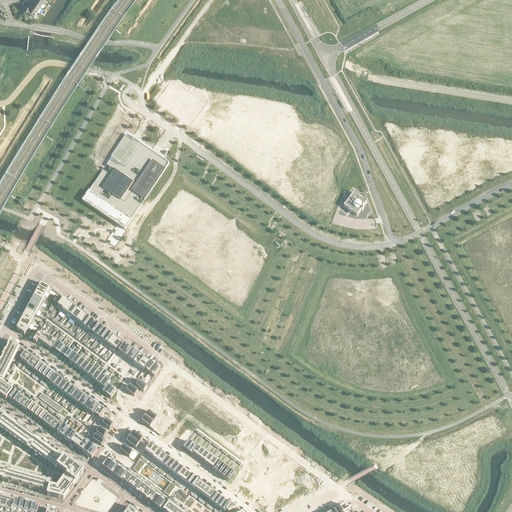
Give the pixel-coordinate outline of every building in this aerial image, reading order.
[(39,7),(31,1),(28,5),(36,11),(39,7)] [(328,1),(320,6),(323,10),(330,6),(328,1)] [(36,11),(28,5),(25,10),(33,16),(36,11)] [(330,6),(323,10),(325,15),(333,10),(330,6)] [(333,10),(325,15),(327,19),(335,15),(333,10)] [(335,15),(327,19),(330,24),(338,19),(335,15)] [(338,19),(330,24),(332,28),(340,24),(338,19)] [(340,24),(332,28),(335,33),(343,28),(340,24)] [(154,153),(134,140),(127,135),(106,165),(113,170),(109,175),(103,171),(82,201),(125,230),(141,205),(135,201),(138,196),(144,200),(169,164),(154,153)] [(359,197),(353,193),(350,198),(349,198),(350,198),(347,201),(347,202),(344,206),(343,207),(344,207),(350,210),(349,211),(350,211),(351,212),(351,213),(352,212),(357,216),(358,216),(357,216),(361,210),(363,211),(364,209),(363,208),(366,203),(367,203),(367,202),(366,202),(361,199),(361,198),(359,197),(359,196),(359,197)] [(38,288),(47,292),(49,288),(41,283),(39,286),(38,286),(38,288)] [(36,292),(44,297),(47,292),(38,288),(37,290),(36,291),(36,292)] [(34,297),(33,297),(42,302),(44,297),(36,292),(35,295),(34,295),(34,297)] [(33,297),(31,301),(40,306),(42,302),(33,297)] [(63,298),(57,306),(62,309),(62,310),(68,303),(68,302),(63,298)] [(31,301),(29,306),(37,311),(40,306),(31,301)] [(62,309),(62,310),(67,314),(72,306),(68,303),(62,310),(62,309)] [(29,306),(26,310),(35,315),(37,311),(29,306)] [(72,306),(67,314),(71,318),(77,310),(75,308),(75,307),(74,306),(73,307),(72,306)] [(26,310),(24,315),(32,320),(35,315),(26,310)] [(77,310),(71,318),(76,321),(82,313),(80,312),(80,311),(79,310),(78,310),(77,310)] [(82,313),(76,321),(81,325),(87,317),(85,315),(85,314),(84,313),(83,314),(82,313)] [(22,319),(21,319),(30,324),(32,320),(24,315),(23,317),(22,318),(22,319)] [(81,325),(85,328),(91,321),(87,317),(81,325)] [(21,319),(19,324),(28,329),(30,324),(21,319)] [(91,321),(85,328),(90,332),(95,324),(91,321)] [(19,324),(16,329),(24,335),(28,329),(19,324)] [(95,324),(90,332),(94,335),(100,327),(98,326),(98,324),(97,324),(96,324),(95,324)] [(100,327),(94,335),(98,338),(104,330),(102,329),(102,328),(101,327),(100,327)] [(104,330),(98,338),(103,341),(109,333),(104,330)] [(42,336),(38,341),(41,343),(47,335),(44,333),(42,336)] [(109,333),(103,341),(107,345),(113,337),(111,335),(111,334),(110,333),(109,334),(109,333)] [(38,334),(33,341),(36,344),(38,341),(42,336),(38,334)] [(47,335),(41,343),(44,346),(50,338),(47,335)] [(113,337),(107,345),(112,348),(117,340),(113,337)] [(50,338),(44,346),(47,348),(53,340),(50,338)] [(53,340),(47,348),(51,350),(52,349),(56,342),(53,340)] [(117,340),(112,348),(116,351),(122,343),(117,340)] [(0,395),(6,400),(8,397),(7,397),(12,391),(13,390),(3,383),(20,348),(19,347),(10,341),(0,361),(0,395)] [(56,342),(52,349),(56,352),(61,345),(57,342),(56,342)] [(124,344),(118,352),(123,356),(129,348),(124,344)] [(61,345),(56,352),(60,355),(65,348),(61,345)] [(65,348),(60,355),(64,358),(69,351),(65,348)] [(129,348),(123,356),(128,360),(134,352),(131,350),(132,349),(130,348),(130,349),(129,348)] [(69,351),(64,358),(68,361),(73,354),(69,351)] [(25,352),(20,359),(24,362),(29,355),(25,352)] [(134,352),(128,360),(133,363),(139,356),(134,352)] [(73,354),(68,361),(70,363),(70,364),(71,365),(72,364),(78,357),(73,354)] [(29,355),(24,362),(27,365),(28,365),(32,358),(32,359),(33,358),(29,355)] [(139,356),(133,363),(139,367),(144,359),(142,357),(142,356),(141,356),(140,356),(139,356)] [(78,357),(72,364),(74,366),(74,367),(75,368),(76,367),(76,368),(82,360),(78,357)] [(27,365),(27,366),(31,368),(36,361),(32,359),(32,358),(28,365),(27,365)] [(144,359),(139,367),(144,371),(144,370),(149,363),(144,359)] [(82,360),(76,368),(78,369),(79,370),(80,370),(81,371),(86,363),(82,360)] [(36,361),(31,368),(35,371),(40,364),(38,363),(37,362),(36,361)] [(149,363),(144,370),(149,374),(155,366),(150,362),(149,363)] [(86,363),(81,371),(83,372),(83,373),(84,373),(85,374),(90,366),(86,363)] [(40,364),(35,371),(39,374),(44,367),(40,364)] [(90,366),(85,374),(87,375),(87,376),(88,376),(89,377),(94,369),(90,366)] [(155,366),(149,374),(154,377),(160,369),(155,366)] [(44,367),(39,374),(42,377),(48,370),(44,367)] [(94,369),(89,377),(93,380),(98,373),(94,369)] [(48,370),(42,377),(46,380),(51,373),(48,370)] [(51,373),(46,380),(50,383),(55,376),(51,373)] [(93,380),(92,380),(94,382),(95,383),(96,383),(102,376),(98,373),(93,380)] [(50,383),(54,386),(59,379),(58,378),(57,378),(55,376),(56,376),(55,376),(50,383)] [(102,376),(96,383),(98,385),(99,386),(100,386),(106,379),(102,376)] [(168,378),(160,388),(164,391),(165,389),(172,380),(168,378)] [(59,379),(54,386),(58,389),(63,382),(62,381),(61,381),(59,379)] [(106,379),(100,386),(105,390),(108,386),(110,383),(106,379)] [(136,379),(133,384),(143,392),(147,387),(136,379)] [(172,380),(165,389),(168,392),(169,391),(175,383),(172,380)] [(63,382),(58,389),(62,392),(68,385),(67,385),(67,384),(65,384),(63,382)] [(175,383),(169,391),(173,393),(179,385),(175,383)] [(68,385),(62,392),(66,395),(72,388),(68,385)] [(172,394),(175,397),(182,388),(182,387),(180,386),(179,385),(173,393),(172,394)] [(105,390),(102,393),(106,396),(112,389),(108,386),(105,390)] [(125,387),(124,389),(134,397),(138,392),(130,386),(128,389),(125,387)] [(72,388),(66,395),(70,398),(76,391),(72,388)] [(175,397),(179,399),(185,390),(186,390),(184,388),(183,389),(182,388),(175,397)] [(112,389),(106,396),(111,399),(116,392),(112,389)] [(12,391),(7,397),(8,397),(11,400),(17,393),(13,390),(12,391)] [(179,399),(182,402),(189,392),(189,393),(185,390),(179,399)] [(76,391),(70,398),(75,401),(80,394),(76,391)] [(193,396),(189,392),(182,402),(183,401),(187,404),(193,396)] [(17,393),(11,400),(15,403),(20,396),(17,393)] [(124,393),(120,398),(128,404),(132,399),(124,393)] [(80,394),(75,401),(79,405),(84,397),(80,394)] [(156,394),(153,399),(164,407),(167,402),(156,394)] [(20,396),(15,403),(19,406),(24,399),(20,396)] [(193,396),(186,406),(190,409),(197,399),(193,396)] [(86,398),(80,406),(85,409),(91,402),(86,398)] [(120,398),(117,403),(125,409),(128,404),(120,398)] [(24,399),(19,406),(23,409),(28,402),(24,399)] [(197,399),(190,409),(194,412),(196,410),(202,402),(197,399)] [(28,402),(23,409),(27,412),(27,411),(32,405),(32,404),(28,402)] [(91,402),(85,409),(89,413),(95,405),(91,402)] [(203,403),(202,402),(196,410),(200,413),(205,405),(206,405),(205,404),(206,404),(204,402),(203,403)] [(32,405),(27,411),(31,414),(36,407),(32,404),(32,405)] [(154,404),(151,409),(160,416),(164,411),(154,404)] [(95,405),(89,413),(94,416),(94,415),(99,408),(95,405)] [(200,413),(198,415),(202,419),(204,417),(210,409),(209,409),(210,408),(208,406),(207,407),(205,405),(200,413)] [(36,407),(31,414),(35,417),(40,410),(36,407)] [(99,408),(94,415),(99,418),(104,411),(100,407),(99,408)] [(210,409),(204,417),(209,421),(215,413),(214,412),(215,411),(212,410),(210,409)] [(40,410),(35,417),(39,420),(44,413),(40,410)] [(0,411),(0,428),(1,429),(0,429),(3,431),(5,432),(4,433),(7,435),(8,434),(9,435),(9,436),(11,438),(12,437),(14,439),(13,439),(16,441),(18,442),(20,444),(21,444),(22,445),(22,446),(25,447),(26,448),(26,449),(29,451),(30,451),(32,452),(33,452),(34,453),(34,454),(37,456),(37,455),(39,456),(38,457),(41,459),(41,458),(43,460),(45,462),(46,461),(47,463),(50,465),(52,466),(51,466),(54,468),(56,469),(57,468),(63,460),(37,441),(38,440),(34,438),(33,439),(27,434),(27,433),(26,433),(4,416),(4,415),(0,411)] [(149,411),(145,417),(157,425),(158,423),(156,421),(159,417),(154,413),(152,414),(149,411)] [(44,413),(39,420),(43,423),(48,416),(44,413)] [(209,421),(207,423),(212,426),(213,425),(220,416),(219,416),(219,415),(217,413),(216,414),(215,413),(209,421)] [(110,414),(106,419),(113,425),(117,420),(110,414)] [(220,416),(213,425),(218,428),(218,427),(225,418),(224,418),(223,417),(223,416),(221,414),(220,416)] [(48,416),(43,423),(45,424),(45,425),(46,425),(46,426),(52,418),(48,416)] [(145,417),(141,422),(152,429),(155,424),(157,425),(145,417)] [(52,418),(46,426),(48,427),(49,428),(50,428),(56,421),(52,418)] [(104,418),(100,423),(110,430),(113,425),(106,419),(104,418)] [(225,418),(218,427),(221,429),(221,430),(228,420),(225,418)] [(231,425),(227,422),(229,420),(228,420),(221,430),(225,433),(231,425)] [(56,421),(50,428),(52,430),(53,431),(54,431),(60,424),(56,421)] [(62,426),(57,434),(60,436),(66,428),(68,426),(64,423),(63,426),(62,426)] [(234,426),(232,425),(231,426),(231,425),(225,433),(229,437),(235,428),(233,427),(234,426)] [(97,426),(93,431),(103,439),(107,434),(97,426)] [(167,427),(161,435),(163,437),(163,438),(164,439),(165,438),(166,438),(173,429),(172,429),(171,430),(167,427)] [(66,428),(60,436),(64,439),(69,431),(66,428)] [(236,429),(235,428),(229,437),(233,440),(239,431),(238,430),(238,429),(236,428),(236,429)] [(173,429),(166,438),(166,439),(167,437),(168,438),(168,439),(169,440),(170,440),(171,440),(177,432),(173,429)] [(69,431),(64,439),(67,441),(73,433),(69,431)] [(244,435),(239,431),(233,440),(237,443),(244,435)] [(133,432),(130,437),(139,444),(143,439),(133,432)] [(177,432),(171,440),(172,441),(172,442),(174,443),(175,443),(181,435),(177,432)] [(73,433),(67,441),(70,444),(76,436),(73,433)] [(93,434),(90,438),(101,446),(104,442),(93,434)] [(181,435),(175,443),(176,444),(176,445),(178,446),(179,446),(185,438),(181,435)] [(248,438),(244,435),(237,443),(242,446),(248,438)] [(76,436),(70,444),(75,447),(80,439),(76,436)] [(130,437),(126,442),(135,449),(139,444),(130,437)] [(185,438),(179,446),(180,447),(180,448),(182,450),(183,449),(188,442),(189,441),(185,438)] [(252,441),(248,438),(242,446),(246,449),(252,441)] [(80,439),(75,447),(79,450),(84,442),(80,439)] [(252,441),(246,449),(250,452),(256,444),(254,443),(255,442),(253,440),(252,441)] [(84,442),(79,450),(83,453),(88,445),(84,442)] [(188,442),(183,449),(187,452),(192,445),(188,442)] [(415,443),(397,454),(412,482),(431,471),(415,443)] [(150,444),(144,452),(149,455),(154,448),(150,444)] [(260,447),(256,444),(250,452),(254,455),(260,447)] [(88,445),(83,453),(87,456),(93,448),(88,445)] [(192,445),(187,452),(191,455),(198,446),(196,448),(192,445)] [(120,451),(129,458),(132,453),(133,453),(132,453),(124,446),(123,446),(120,451)] [(198,446),(191,455),(193,454),(196,457),(202,450),(198,446)] [(264,450),(265,449),(263,447),(262,448),(260,447),(254,455),(258,458),(264,450)] [(93,448),(87,456),(92,459),(97,452),(93,448)] [(154,448),(149,455),(153,458),(152,459),(158,451),(154,448)] [(202,450),(196,457),(198,458),(199,459),(200,460),(201,460),(206,453),(202,450)] [(264,450),(258,458),(262,461),(268,453),(269,452),(267,450),(266,451),(264,450)] [(158,451),(152,459),(157,462),(162,454),(161,453),(160,453),(158,451)] [(206,453),(201,460),(202,461),(203,462),(204,463),(205,463),(210,456),(206,453)] [(273,455),(271,454),(270,454),(268,453),(262,461),(266,464),(273,455)] [(162,454),(157,462),(161,465),(166,457),(165,456),(164,456),(162,454)] [(271,467),(278,458),(276,456),(275,457),(273,455),(266,464),(267,464),(271,467)] [(210,456),(205,463),(209,466),(214,459),(210,456)] [(166,457),(161,465),(165,468),(170,460),(166,457)] [(109,458),(101,468),(121,483),(122,484),(123,483),(128,486),(128,487),(129,487),(130,488),(129,489),(132,491),(133,490),(134,491),(139,495),(138,496),(139,496),(139,497),(141,498),(142,498),(142,497),(149,502),(148,503),(149,504),(160,511),(167,501),(157,494),(158,494),(128,472),(109,458)] [(276,470),(282,462),(280,460),(280,459),(278,458),(271,467),(276,470)] [(47,493),(47,496),(63,500),(83,473),(64,459),(63,460),(57,468),(56,469),(53,473),(51,481),(50,483),(48,493),(47,493)] [(214,459),(209,466),(213,469),(212,470),(218,462),(214,459)] [(170,460),(165,468),(169,471),(174,463),(170,460)] [(218,462),(212,470),(214,471),(215,472),(216,473),(222,466),(218,463),(218,462)] [(280,473),(286,465),(282,462),(276,470),(280,473)] [(174,463),(169,471),(173,474),(178,467),(174,463)] [(0,478),(2,480),(2,481),(6,482),(8,482),(8,483),(10,484),(11,483),(18,485),(18,486),(21,487),(21,486),(29,488),(28,489),(31,490),(32,489),(39,491),(39,492),(42,493),(42,491),(47,493),(48,493),(50,483),(51,481),(48,480),(48,481),(46,480),(43,479),(42,479),(40,479),(41,478),(37,477),(37,478),(35,477),(32,476),(30,476),(30,475),(27,474),(27,475),(25,474),(22,473),(22,474),(20,473),(20,472),(17,471),(16,472),(14,472),(15,471),(11,470),(11,471),(9,470),(10,469),(6,468),(6,467),(3,467),(0,467),(1,466),(0,465),(0,478)] [(291,467),(290,468),(286,465),(280,473),(284,476),(291,467)] [(222,466),(216,473),(218,474),(218,475),(219,477),(220,476),(226,469),(222,466)] [(178,467),(173,474),(177,477),(183,470),(178,467)] [(291,467),(284,476),(285,476),(287,473),(292,476),(299,473),(291,467)] [(226,469),(220,476),(224,479),(230,472),(226,469)] [(183,470),(177,477),(181,480),(187,473),(183,470)] [(230,472),(224,479),(226,480),(227,481),(228,482),(229,482),(234,475),(230,472)] [(187,473),(181,480),(185,483),(191,476),(189,474),(188,473),(187,473)] [(234,475),(229,482),(230,483),(231,483),(233,484),(232,485),(239,476),(235,473),(234,475)] [(301,474),(299,475),(303,482),(305,486),(312,482),(301,474)] [(191,476),(185,483),(189,486),(195,479),(193,477),(192,476),(191,476)] [(239,476),(232,485),(234,486),(235,486),(237,487),(243,479),(239,476)] [(195,479),(189,486),(194,489),(199,482),(197,480),(196,479),(195,479)] [(243,479),(237,487),(238,489),(240,491),(247,482),(243,479)] [(199,482),(194,489),(198,492),(203,485),(199,482)] [(240,491),(240,492),(242,493),(244,494),(250,486),(246,483),(247,482),(240,491)] [(303,482),(298,484),(304,494),(306,493),(306,492),(308,491),(307,489),(305,486),(303,482)] [(312,482),(305,486),(307,489),(308,491),(308,492),(310,491),(311,491),(313,490),(314,489),(315,489),(315,488),(316,487),(316,486),(316,485),(315,485),(315,484),(314,484),(314,483),(313,483),(313,482),(312,482)] [(203,485),(198,492),(201,495),(207,487),(203,484),(203,485)] [(298,484),(294,487),(298,496),(301,495),(302,495),(304,494),(298,484)] [(250,486),(244,494),(248,497),(254,488),(250,486)] [(207,487),(201,495),(205,497),(211,490),(209,489),(208,488),(207,487)] [(294,487),(289,489),(294,499),(296,498),(296,497),(298,496),(294,487)] [(248,497),(247,498),(249,499),(250,498),(252,499),(258,491),(254,488),(248,497)] [(289,489),(284,492),(289,501),(291,500),(292,500),(294,499),(289,489)] [(211,490),(205,497),(209,500),(209,501),(215,493),(213,492),(212,491),(211,490)] [(258,491),(252,499),(253,501),(253,502),(254,503),(255,502),(262,494),(258,491)] [(284,492),(279,494),(285,504),(287,503),(287,502),(289,501),(284,492)] [(215,493),(209,501),(213,504),(218,497),(215,494),(215,493)] [(256,502),(255,503),(257,505),(258,504),(259,505),(258,506),(259,506),(265,498),(266,497),(262,494),(255,502),(256,502)] [(279,494),(274,497),(276,500),(279,506),(282,505),(283,505),(285,504),(279,494)] [(218,497),(213,504),(217,507),(222,499),(218,497)] [(265,498),(259,506),(262,509),(261,510),(262,511),(263,509),(265,506),(266,504),(268,502),(269,501),(265,498)] [(222,499),(217,507),(221,509),(226,502),(224,501),(223,500),(222,500),(222,499)] [(276,500),(269,503),(270,505),(271,507),(272,509),(273,511),(277,509),(276,508),(279,506),(276,500)] [(14,504),(12,511),(11,511),(17,511),(21,502),(20,502),(21,502),(15,501),(14,501),(13,504),(14,504)] [(21,502),(17,511),(24,511),(26,504),(21,502)] [(226,502),(221,509),(224,511),(231,504),(230,504),(230,505),(228,504),(227,503),(226,502)] [(263,509),(262,511),(263,511),(271,511),(272,511),(273,511),(272,509),(271,507),(270,505),(269,503),(268,503),(268,502),(266,504),(265,506),(263,509)] [(8,503),(5,511),(11,511),(12,511),(14,504),(13,504),(8,503)] [(180,511),(168,503),(162,511),(163,511),(241,511),(238,510),(233,511),(180,511)]
